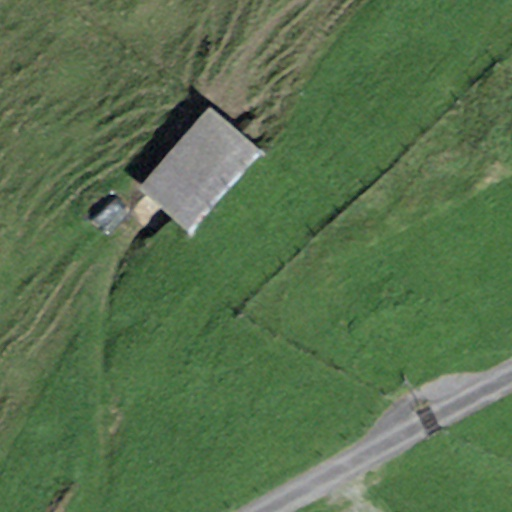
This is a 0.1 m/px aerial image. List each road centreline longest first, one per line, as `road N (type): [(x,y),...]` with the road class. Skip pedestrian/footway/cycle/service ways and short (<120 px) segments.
road 1 (track): [(128,225),(106,277),(96,357),(100,469),(78,511)]
road 2 (unclassified): [(511,389),(275,511)]
